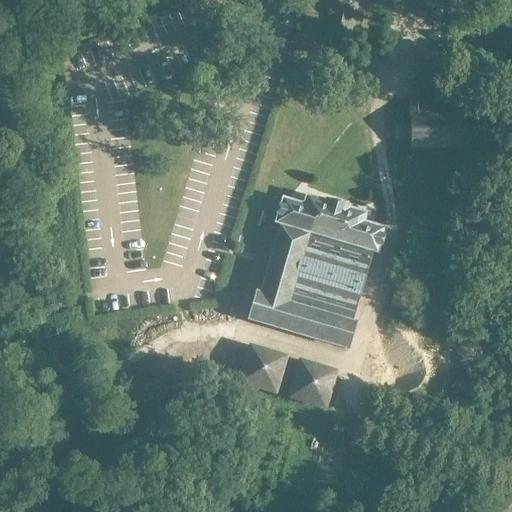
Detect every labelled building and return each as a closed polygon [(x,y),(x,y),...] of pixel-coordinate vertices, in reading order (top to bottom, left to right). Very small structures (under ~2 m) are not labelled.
[(332,0),(325,30),(350,36),(358,0),(332,0)] [(465,150),(463,99),(408,100),(409,151),(465,150)] [(247,319),(346,349),(353,324),(349,323),(371,250),(375,251),(381,231),(360,225),(363,216),(304,199),(302,204),(281,198),(273,225),(278,227),(259,292),(255,291),(247,319)] [(288,362),(252,353),(242,392),(277,402),(288,362)] [(335,377),(299,367),(289,407),(324,416),(335,377)]
